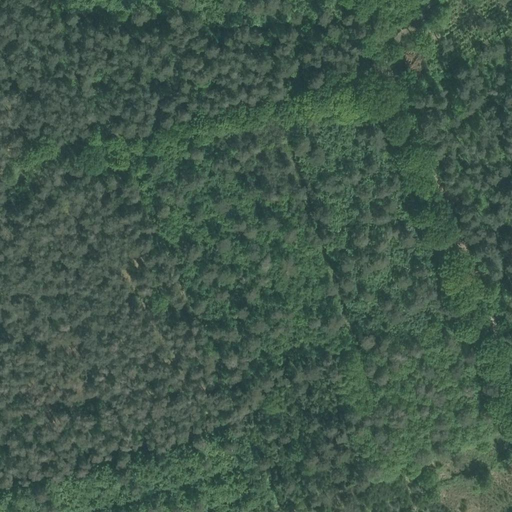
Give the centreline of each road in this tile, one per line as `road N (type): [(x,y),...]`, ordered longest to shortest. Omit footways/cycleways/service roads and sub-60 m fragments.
road 1 (unknown): [(0,148),(383,41)]
road 2 (track): [(511,349),(366,0)]
